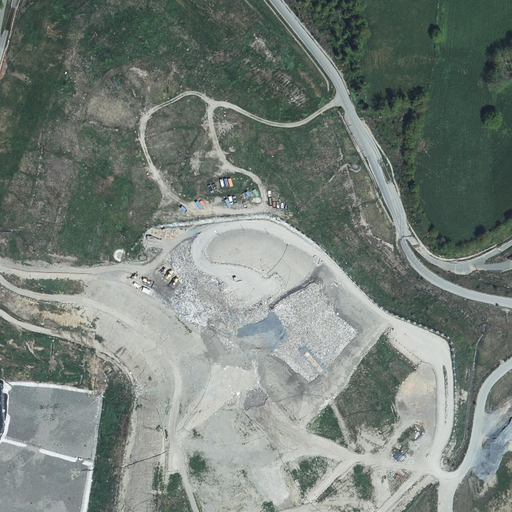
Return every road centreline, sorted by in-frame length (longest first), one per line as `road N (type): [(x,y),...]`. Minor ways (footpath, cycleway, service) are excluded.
road 1 (unknown): [(437,467),(450,402),(427,341),(275,228),(146,173),(99,127)]
road 2 (unclassified): [(275,0),(329,66),(393,211),(430,259),(458,266),(511,242)]
road 3 (unknown): [(404,228),(412,252),(435,276),(511,306)]
road 4 (unknown): [(511,365),(490,385),(460,474)]
